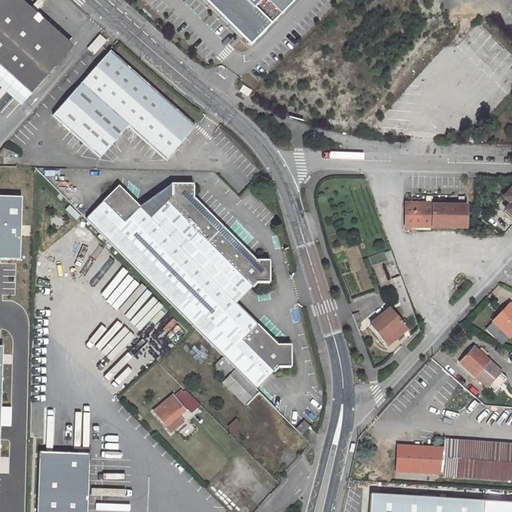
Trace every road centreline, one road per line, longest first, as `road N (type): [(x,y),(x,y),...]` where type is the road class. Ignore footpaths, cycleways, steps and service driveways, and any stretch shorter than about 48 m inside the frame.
road 1 (unknown): [(194,163),(280,245),(316,375),(309,395),(284,382)]
road 2 (tertiary): [(342,403),(340,361),(274,162)]
road 3 (tertiary): [(95,0),(274,162)]
road 4 (unclassified): [(511,166),(274,162)]
road 5 (residential): [(342,403),(377,393),(490,272)]
road 6 (unknown): [(112,14),(0,144)]
road 7 (unknown): [(194,163),(72,156)]
